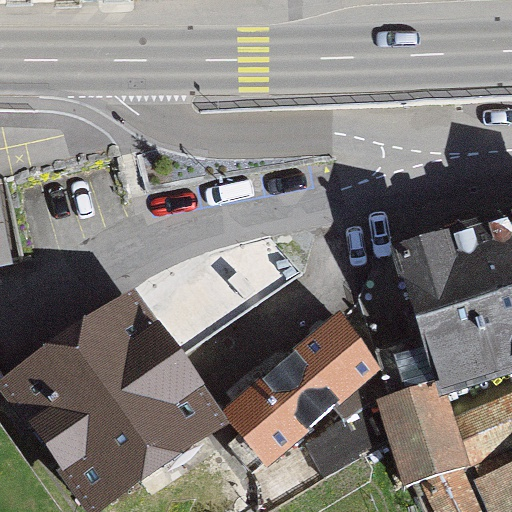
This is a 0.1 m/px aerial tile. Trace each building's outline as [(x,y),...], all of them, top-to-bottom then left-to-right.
[(0,266),(9,265),(0,221),(0,266)] [(399,261),(422,338),(441,394),(511,371),(511,222),(398,257),(399,261)] [(172,363),(302,274),(269,238),(204,256),(135,310),(131,305),(7,390),(92,511),(93,511),(217,427),(172,363)] [(450,425),(441,394),(422,338),(399,261),(373,269),(358,298),(388,396),(391,405),(381,408),(406,488),(422,481),(426,490),(464,474),(450,425)] [(227,417),(241,435),(229,445),(252,473),(374,371),(340,321),(227,417)] [(511,398),(450,425),(464,474),(473,469),(480,483),(511,468),(511,398)] [(511,511),(511,468),(480,483),(493,511),(492,511),(511,511)] [(435,511),(486,511),(493,511),(480,483),(473,469),(464,474),(426,490),(435,511)]
